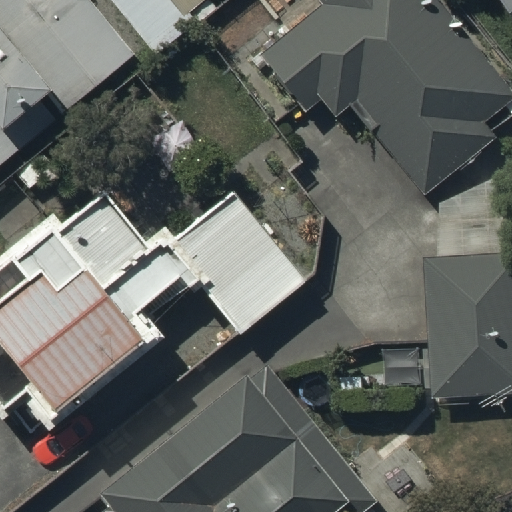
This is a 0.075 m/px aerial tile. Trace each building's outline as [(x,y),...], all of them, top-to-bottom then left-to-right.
[(0,0),(0,167),(133,64),(83,0),(0,0)] [(215,12),(207,2),(209,0),(105,0),(155,61),(215,12)] [(310,0),(319,10),(259,59),(305,114),(317,105),(333,124),(346,112),(421,202),(511,126),(511,95),(432,0),(310,0)] [(59,229),(51,220),(0,260),(0,417),(1,419),(19,405),(46,438),(163,344),(145,321),(183,290),(191,300),(199,294),(237,342),(304,288),(230,196),(171,244),(162,233),(145,247),(102,194),(59,229)] [(511,256),(419,262),(429,404),(511,398),(511,256)] [(246,386),(242,381),(96,501),(104,511),(370,511),(377,507),(265,370),(246,386)]
